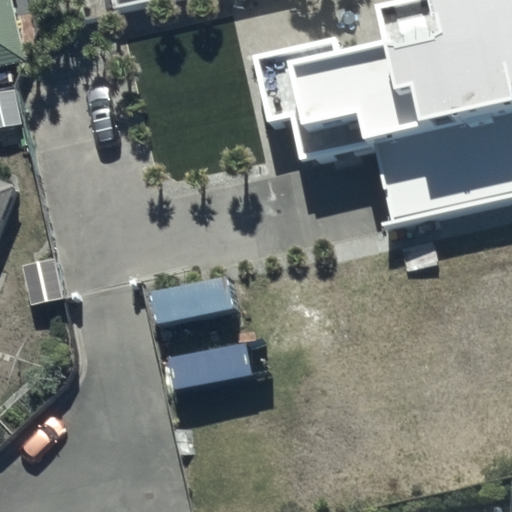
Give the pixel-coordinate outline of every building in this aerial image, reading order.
[(0,0),(0,70),(22,67),(8,0),(0,0)] [(169,0),(112,0),(115,13),(169,0)] [(511,0),(397,0),(399,5),(376,11),(385,53),(345,62),(341,42),(251,62),(267,131),(292,126),(303,170),(373,153),(391,230),(511,201),(511,0)] [(0,234),(18,193),(0,185),(0,234)] [(151,297),(157,329),(235,314),(228,282),(151,297)]
